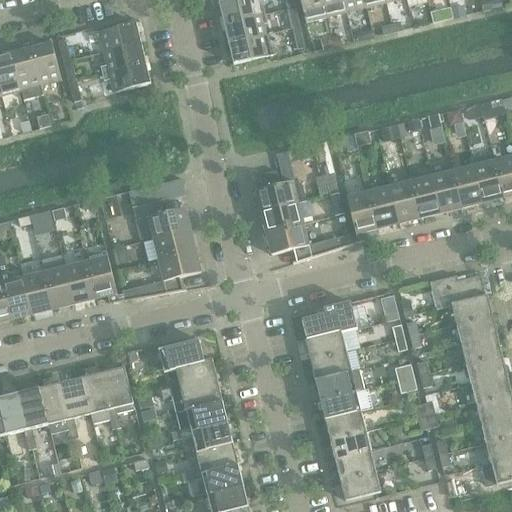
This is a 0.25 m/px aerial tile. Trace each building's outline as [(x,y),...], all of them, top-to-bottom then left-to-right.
[(256,0),(240,0),(219,5),(224,26),(265,16),(263,8),(259,9),(256,0)] [(292,0),(284,0),(287,11),(295,9),(292,0)] [(299,0),(305,24),(326,19),(321,0),(299,0)] [(321,0),(326,19),(346,14),(342,0),(321,0)] [(342,0),(346,14),(366,10),(363,0),(342,0)] [(363,0),(366,10),(386,5),(384,0),(363,0)] [(489,0),(488,0),(481,2),(483,13),(492,11),(491,3),(489,0)] [(500,1),(491,3),(492,11),(502,9),(500,1)] [(463,7),(451,10),(454,20),(465,18),(463,7)] [(295,9),(287,11),(292,31),(300,29),(295,9)] [(450,10),(440,12),(442,23),(453,21),(450,10)] [(265,16),(224,26),(228,46),(266,37),(263,25),(268,24),(265,16)] [(400,24),(391,26),(393,35),(402,33),(400,24)] [(136,25),(92,35),(94,43),(101,42),(104,54),(141,46),(136,25)] [(391,26),(382,28),(384,37),(393,35),(391,26)] [(300,29),(292,31),(297,51),(305,49),(300,29)] [(371,31),(356,35),(358,43),(373,40),(371,31)] [(266,37),(228,46),(233,66),(275,57),(273,47),(268,48),(266,37)] [(339,38),(331,40),(333,49),(342,47),(339,38)] [(331,40),(321,42),(323,51),(333,49),(331,40)] [(65,41),(57,43),(63,64),(71,62),(65,41)] [(30,46),(41,87),(61,82),(52,45),(39,48),(38,44),(30,46)] [(22,48),(23,52),(11,56),(21,93),(24,102),(43,97),(41,87),(30,46),(22,48)] [(104,54),(107,67),(100,68),(102,76),(146,65),(141,46),(104,54)] [(0,92),(1,98),(21,93),(11,56),(0,58),(0,92)] [(71,62),(63,64),(68,84),(76,82),(71,62)] [(104,83),(100,84),(104,97),(151,86),(146,65),(102,76),(104,83)] [(76,82),(68,84),(73,104),(81,102),(76,82)] [(501,101),(480,106),(482,114),(503,109),(501,101)] [(480,106),(466,109),(469,121),(483,118),(482,114),(480,106)] [(459,111),(446,114),(449,127),(462,124),(459,111)] [(48,116),(36,119),(39,131),(51,128),(48,116)] [(438,116),(428,119),(431,131),(441,128),(438,116)] [(417,121),(408,124),(410,133),(420,130),(417,121)] [(403,125),(396,127),(400,139),(406,138),(403,125)] [(396,127),(381,130),(384,143),(400,139),(396,127)] [(321,145),(314,147),(318,163),(325,161),(321,145)] [(504,200),(494,162),(492,155),(471,160),(473,167),(483,205),(504,200)] [(511,157),(494,162),(504,200),(511,198),(511,157)] [(321,178),(316,180),(321,199),(330,197),(339,195),(334,175),(329,176),(327,167),(318,169),(321,178)] [(473,167),(452,173),(462,211),(483,205),(473,167)] [(277,173),(260,177),(262,187),(279,183),(277,173)] [(452,173),(431,178),(441,216),(462,211),(452,173)] [(431,178),(410,183),(420,221),(441,216),(431,178)] [(295,183),(255,193),(260,214),(298,205),(306,203),(302,187),(295,183)] [(410,183),(389,188),(399,226),(420,221),(410,183)] [(389,188),(368,193),(378,231),(399,226),(389,188)] [(365,234),(378,231),(368,193),(347,199),(358,244),(367,241),(365,234)] [(339,195),(330,197),(335,218),(344,216),(339,195)] [(185,211),(186,211),(185,210),(163,215),(160,203),(164,202),(163,201),(132,209),(135,223),(136,223),(140,242),(152,239),(153,241),(190,232),(185,211)] [(298,205),(260,214),(266,235),(303,226),(298,205)] [(64,210),(52,213),(54,223),(66,220),(64,210)] [(50,213),(30,217),(34,232),(53,228),(50,213)] [(30,218),(18,221),(20,229),(32,226),(30,218)] [(303,226),(266,235),(271,257),(272,257),(293,251),(297,265),(352,247),(350,237),(309,247),(303,226)] [(190,232),(153,241),(158,262),(196,253),(190,232)] [(124,302),(124,303),(186,292),(186,291),(182,292),(179,280),(201,274),(201,273),(196,253),(158,262),(163,283),(122,293),(124,302)] [(113,304),(119,303),(107,258),(86,264),(95,301),(107,298),(109,305),(113,305),(113,304)] [(86,264),(65,269),(74,306),(95,301),(86,264)] [(65,269),(44,274),(53,312),(74,306),(65,269)] [(44,274),(23,279),(32,317),(53,312),(44,274)] [(456,278),(429,285),(436,312),(452,308),(452,307),(486,298),(486,297),(481,278),(457,283),(456,278)] [(23,279),(2,284),(11,322),(32,317),(23,279)] [(2,284),(0,284),(0,324),(11,322),(2,284)] [(486,297),(486,298),(452,307),(452,308),(457,327),(492,318),(487,297),(486,297)] [(410,301),(401,304),(405,318),(413,316),(410,301)] [(324,311),(325,316),(302,322),(307,341),(307,343),(341,334),(342,335),(357,331),(350,304),(324,311)] [(492,318),(457,327),(461,346),(497,338),(492,318)] [(415,324),(407,326),(410,338),(418,336),(415,324)] [(401,327),(392,330),(395,342),(404,340),(401,327)] [(346,354),(342,335),(341,334),(307,343),(307,341),(305,342),(310,363),(346,354)] [(418,336),(410,338),(413,351),(421,348),(418,336)] [(497,338),(461,346),(466,366),(502,358),(497,338)] [(404,340),(395,342),(398,354),(407,352),(404,340)] [(176,372),(176,371),(204,364),(204,363),(199,342),(158,352),(164,375),(176,372)] [(135,352),(127,355),(129,365),(138,363),(135,352)] [(346,354),(310,363),(315,383),(351,373),(346,354)] [(502,358),(466,366),(471,387),(507,378),(502,358)] [(204,364),(176,371),(176,372),(180,387),(181,392),(218,383),(215,374),(212,361),(204,363),(204,364)] [(425,363),(416,366),(420,378),(428,376),(425,363)] [(411,367),(395,371),(398,383),(414,380),(411,367)] [(111,411),(107,412),(109,422),(118,420),(117,416),(135,411),(124,369),(111,373),(111,372),(102,374),(111,411)] [(356,394),(364,392),(359,371),(351,373),(315,383),(320,403),(356,394)] [(94,377),(81,380),(90,416),(93,426),(109,422),(107,412),(111,411),(102,374),(93,376),(94,377)] [(428,376),(420,378),(422,390),(431,388),(428,376)] [(511,396),(507,378),(471,387),(476,406),(511,397),(511,396)] [(69,422),(65,423),(67,432),(76,430),(74,420),(90,416),(81,380),(69,383),(69,382),(60,385),(69,422)] [(414,380),(398,383),(401,395),(417,392),(414,380)] [(219,391),(220,391),(218,383),(181,392),(180,387),(170,390),(172,398),(177,415),(222,404),(219,391)] [(60,385),(52,387),(40,390),(48,427),(65,423),(69,422),(60,385)] [(19,395),(28,432),(23,433),(26,442),(34,440),(32,431),(48,427),(40,390),(27,393),(19,395)] [(170,390),(160,392),(162,401),(172,398),(170,390)] [(356,394),(320,403),(325,423),(361,414),(356,394)] [(19,395),(10,397),(10,398),(0,399),(0,411),(6,437),(23,433),(28,432),(19,395)] [(511,397),(476,406),(481,426),(511,418),(511,397)] [(152,399),(139,402),(141,411),(154,408),(152,399)] [(222,404),(177,415),(181,432),(190,429),(191,434),(228,424),(226,416),(225,416),(222,404)] [(432,404),(423,406),(426,419),(435,417),(432,404)] [(423,406),(414,408),(418,421),(426,419),(423,406)] [(155,411),(142,414),(144,423),(157,420),(155,411)] [(361,414),(325,423),(330,443),(366,434),(361,414)] [(426,419),(429,430),(438,428),(435,417),(426,419)] [(511,418),(481,426),(486,446),(511,439),(511,418)] [(426,419),(418,421),(420,432),(429,430),(426,419)] [(118,420),(109,422),(112,432),(120,429),(118,420)] [(181,432),(180,432),(183,440),(192,438),(196,455),(233,445),(230,433),(228,424),(191,434),(190,429),(181,432)] [(76,430),(67,432),(70,442),(78,440),(76,430)] [(180,432),(171,434),(173,443),(183,440),(180,432)] [(366,434),(330,443),(335,462),(371,453),(366,434)] [(511,439),(486,446),(491,466),(511,460),(511,439)] [(34,440),(26,442),(28,452),(37,450),(34,440)] [(400,440),(390,442),(392,448),(401,446),(400,440)] [(162,441),(149,444),(151,452),(164,449),(162,441)] [(445,442),(436,445),(439,458),(448,455),(445,442)] [(233,445),(196,455),(200,471),(201,476),(238,466),(236,458),(233,445)] [(430,446),(421,448),(425,461),(433,459),(430,446)] [(371,453),(335,462),(340,482),(376,473),(371,453)] [(448,455),(439,458),(442,469),(451,467),(448,455)] [(433,459),(425,461),(428,473),(436,471),(433,459)] [(511,460),(491,466),(496,487),(511,482),(511,460)] [(147,461),(133,464),(135,473),(149,469),(147,461)] [(163,463),(155,465),(157,475),(166,473),(163,463)] [(200,471),(191,474),(193,482),(203,480),(207,496),(243,487),(240,475),(241,475),(238,466),(201,476),(200,471)] [(57,467),(47,469),(49,479),(59,476),(57,467)] [(114,469),(101,472),(104,483),(104,485),(117,481),(114,469)] [(29,471),(17,471),(17,482),(29,482),(29,471)] [(101,472),(88,475),(91,487),(104,483),(101,472)] [(376,473),(340,482),(345,503),(381,494),(376,473)] [(191,474),(181,476),(183,485),(193,482),(191,474)] [(455,483),(446,486),(449,498),(458,496),(455,483)] [(48,485),(39,488),(41,496),(50,493),(48,485)] [(243,487),(207,496),(210,511),(233,511),(249,508),(247,499),(246,500),(243,487)] [(37,488),(24,491),(26,500),(40,496),(37,488)] [(7,498),(0,500),(0,504),(1,508),(8,506),(7,498)]
